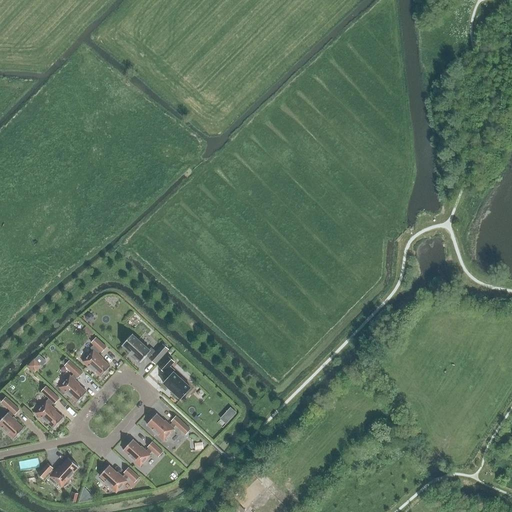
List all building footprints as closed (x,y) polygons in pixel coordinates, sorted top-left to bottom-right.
[(93,320),(92,315),(88,314),(85,318),(86,322),(91,323),(93,320)] [(132,335),(122,346),(140,362),(146,355),(149,358),(149,359),(155,364),(168,350),(162,344),(155,352),(151,349),(149,351),(132,335)] [(94,372),(100,377),(110,367),(99,357),(99,356),(98,354),(100,352),(101,352),(106,347),(95,338),(91,343),(93,345),(90,348),(93,351),(82,362),(94,372)] [(34,373),(40,367),(41,368),(46,362),(39,355),(35,359),(34,358),(27,366),(34,373)] [(164,372),(169,376),(163,383),(180,400),(191,389),(173,372),(175,371),(170,366),(174,362),(168,357),(158,368),(164,373),(164,372)] [(70,376),(59,387),(70,398),(71,397),(77,403),(86,392),(75,382),(76,382),(74,380),(77,377),(78,378),(82,373),(69,361),(64,366),(73,374),(71,377),(70,376)] [(54,404),(59,399),(45,387),(41,392),(48,399),(35,413),(47,424),(47,423),(53,429),(63,418),(52,408),(53,408),(51,406),(53,403),(54,404)] [(19,410),(5,397),(1,402),(10,411),(7,414),(7,413),(0,420),(0,426),(14,439),(23,429),(11,417),(13,414),(14,415),(19,410)] [(167,424),(156,414),(146,424),(153,430),(152,431),(163,441),(174,429),(173,428),(175,425),(186,434),(190,429),(175,416),(171,421),(172,422),(169,425),(167,423),(167,424)] [(224,414),(219,419),(225,424),(230,419),(224,414)] [(143,450),(132,440),(123,450),(129,456),(128,457),(140,467),(150,455),(149,454),(152,451),(158,457),(162,452),(152,442),(147,447),(148,448),(146,451),(144,449),(143,450)] [(203,449),(202,442),(194,443),(195,450),(203,449)] [(48,464),(38,474),(43,479),(48,473),(51,475),(50,477),(61,488),(73,475),(72,474),(79,468),(68,458),(57,470),(57,469),(54,472),(52,469),(53,468),(48,464)] [(109,466),(99,476),(105,482),(104,482),(116,493),(127,481),(125,480),(128,477),(134,483),(139,478),(128,468),(123,473),(124,474),(122,477),(120,475),(119,476),(109,466)] [(243,511),(245,510),(237,501),(225,511),(243,511)]
